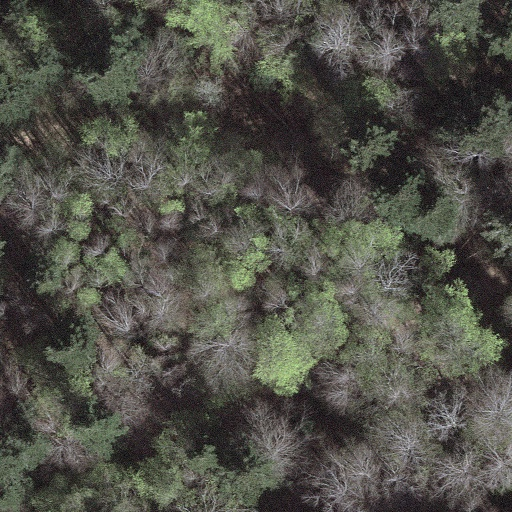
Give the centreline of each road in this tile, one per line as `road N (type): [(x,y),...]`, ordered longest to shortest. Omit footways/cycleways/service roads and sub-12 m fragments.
road 1 (track): [(47,511),(363,327),(511,275)]
road 2 (track): [(0,132),(511,61)]
